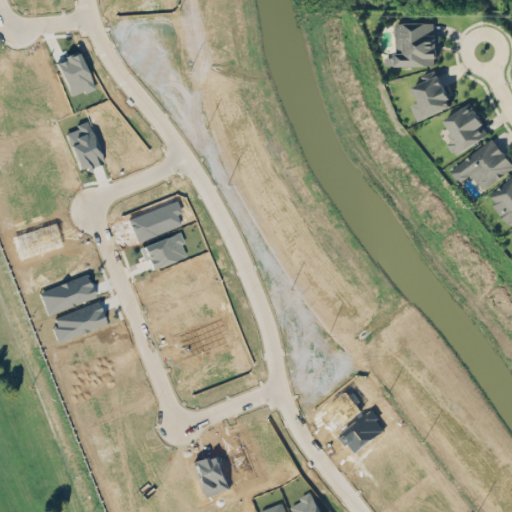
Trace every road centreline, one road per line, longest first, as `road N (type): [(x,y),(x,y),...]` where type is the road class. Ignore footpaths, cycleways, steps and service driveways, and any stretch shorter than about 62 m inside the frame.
road 1 (tertiary): [(86,0),(112,63),(188,159),(235,244),(304,441),(360,511)]
road 2 (residential): [(279,385),(198,419),(180,417),(95,229),(94,211),(105,195),(188,159)]
